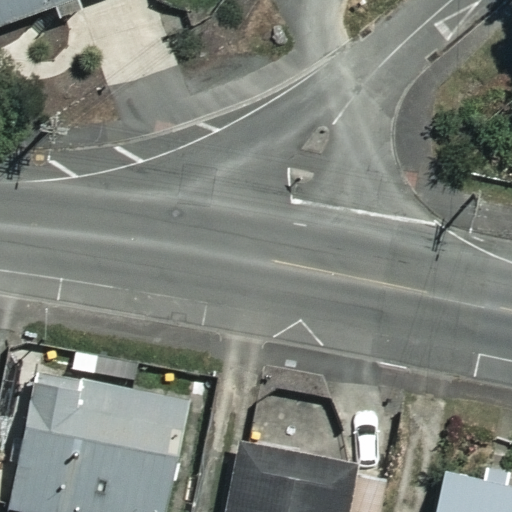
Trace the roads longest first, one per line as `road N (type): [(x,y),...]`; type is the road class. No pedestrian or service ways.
road 1 (residential): [(455,0),(366,78),(323,130),(305,158),(280,265)]
road 2 (tertiary): [(280,265),(0,229)]
road 3 (tertiary): [(511,312),(280,265)]
